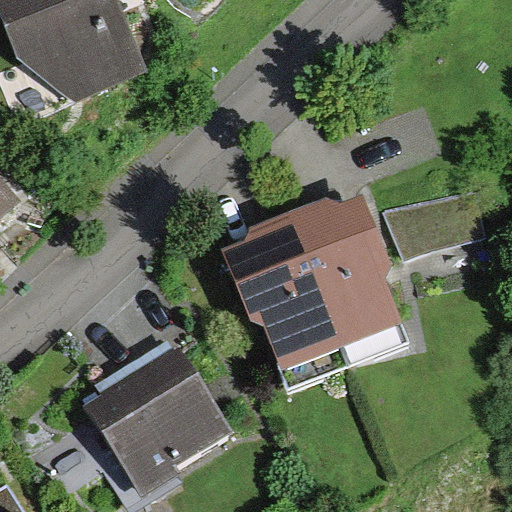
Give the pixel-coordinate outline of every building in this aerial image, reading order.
[(150,82),(116,0),(2,0),(0,1),(0,12),(25,73),(83,109),(150,82)] [(0,228),(19,212),(0,191),(0,228)] [(296,222),(348,364),(404,344),(378,272),(384,270),(358,199),(296,222)] [(293,384),(348,364),(296,222),(231,246),(257,317),(267,314),(293,384)] [(176,354),(85,410),(147,511),(150,511),(191,487),(183,474),(232,444),(176,354)]
